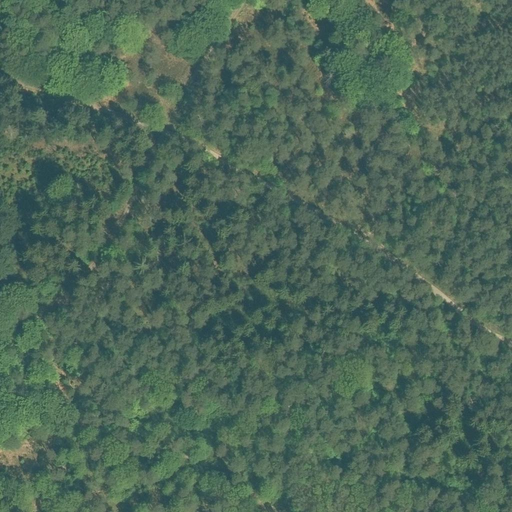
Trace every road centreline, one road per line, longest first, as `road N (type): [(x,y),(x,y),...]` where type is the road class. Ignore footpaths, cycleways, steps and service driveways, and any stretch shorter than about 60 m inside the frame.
road 1 (track): [(511,102),(359,237),(164,133)]
road 2 (track): [(164,133),(100,254),(0,355)]
road 3 (track): [(511,346),(359,237)]
road 4 (track): [(164,133),(0,75)]
road 5 (track): [(164,133),(245,0)]
